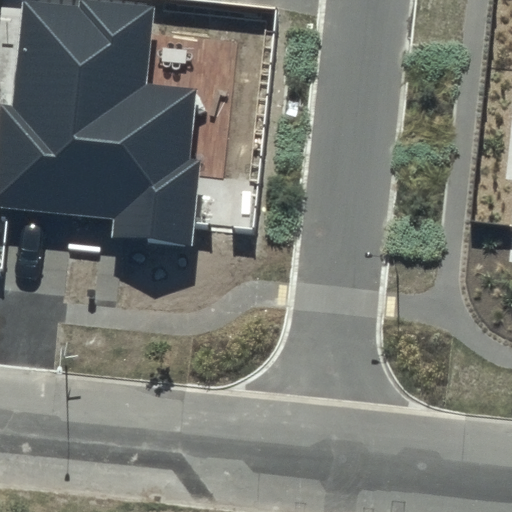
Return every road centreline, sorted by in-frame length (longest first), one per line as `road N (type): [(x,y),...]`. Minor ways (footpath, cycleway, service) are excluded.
road 1 (residential): [(322,457),(369,0)]
road 2 (residential): [(0,421),(322,457)]
road 3 (residential): [(322,457),(511,477)]
